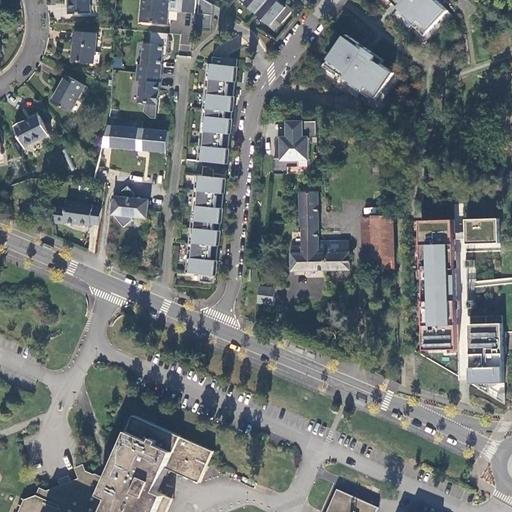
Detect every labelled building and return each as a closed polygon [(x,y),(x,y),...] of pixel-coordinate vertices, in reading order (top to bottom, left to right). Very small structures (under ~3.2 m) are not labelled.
[(91,0),(69,0),(70,14),(92,14),(91,0)] [(169,0),(143,0),(141,22),(168,25),(169,14),(168,14),(169,0)] [(197,0),(180,0),(179,12),(197,14),(197,0)] [(215,5),(205,0),(197,0),(197,14),(195,29),(213,31),(215,5)] [(244,0),(242,2),(256,14),(268,0),(244,0)] [(276,0),(268,0),(256,14),(270,26),(275,19),(281,24),(291,12),(276,0)] [(391,0),(427,33),(448,11),(437,0),(391,0)] [(98,33),(76,31),(72,62),(94,64),(98,33)] [(347,34),(327,64),(377,98),(394,73),(376,60),(377,58),(358,45),(360,43),(347,34)] [(158,120),(168,37),(152,35),(151,45),(145,46),(138,82),(141,83),(138,103),(148,105),(147,114),(158,120)] [(207,63),(197,161),(227,164),(229,146),(235,84),(238,59),(218,57),(212,57),(211,64),(207,63)] [(86,86),(69,76),(58,94),(56,92),(51,101),(71,112),(86,86)] [(354,98),(349,105),(357,111),(362,104),(354,98)] [(118,112),(111,112),(108,126),(95,180),(103,182),(112,148),(143,151),(143,157),(149,157),(149,164),(154,170),(165,171),(169,131),(143,129),(144,123),(117,120),(118,112)] [(50,135),(40,116),(27,123),(26,121),(15,127),(26,147),(50,135)] [(309,160),(309,138),(316,137),(316,123),(288,124),(288,137),(277,137),(277,157),(273,157),(274,180),(288,179),(288,168),(295,168),(295,161),(309,160)] [(225,178),(196,175),(186,273),(201,274),(200,282),(214,283),(217,257),(224,195),(225,178)] [(351,271),(350,241),(319,241),(319,213),(318,193),(317,193),(317,185),(304,184),(304,193),(300,193),(301,227),(302,227),(302,247),(293,247),(293,254),(291,254),(292,272),(351,271)] [(116,197),(115,197),(113,215),(125,227),(132,222),(133,218),(144,218),(144,213),(148,213),(149,200),(134,199),(134,194),(128,186),(116,197)] [(94,206),(68,202),(67,209),(55,207),(56,223),(66,225),(66,223),(92,226),(92,224),(100,225),(103,208),(94,207),(94,206)] [(394,268),(392,215),(372,216),(374,269),(394,268)] [(499,218),(467,219),(468,244),(474,243),(500,242),(499,218)] [(455,252),(454,219),(421,220),(425,350),(458,349),(458,332),(457,308),(456,286),(455,252)] [(276,289),(260,287),(258,303),(274,305),(276,289)] [(503,323),(470,324),(470,342),(472,383),(505,382),(504,354),(503,332),(503,323)] [(168,511),(174,499),(158,492),(168,468),(201,483),(215,452),(183,437),(136,416),(108,479),(98,474),(96,475),(88,471),(85,465),(76,468),(80,479),(49,491),(41,488),(38,495),(27,500),(21,511),(168,511)] [(377,511),(379,508),(338,489),(327,511),(377,511)]
